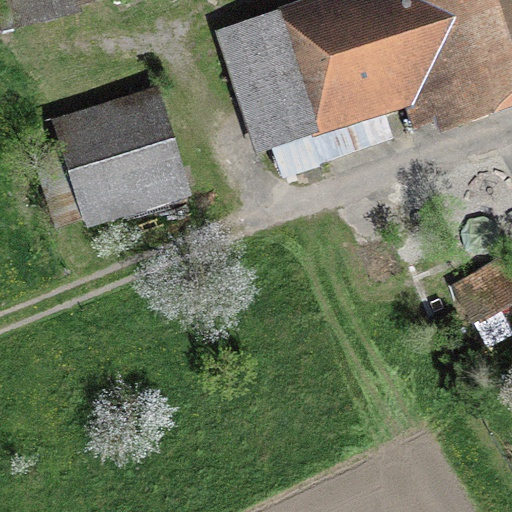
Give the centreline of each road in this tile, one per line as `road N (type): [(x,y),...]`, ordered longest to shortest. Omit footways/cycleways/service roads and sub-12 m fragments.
road 1 (track): [(261,216),(0,322)]
road 2 (residential): [(511,140),(261,216)]
